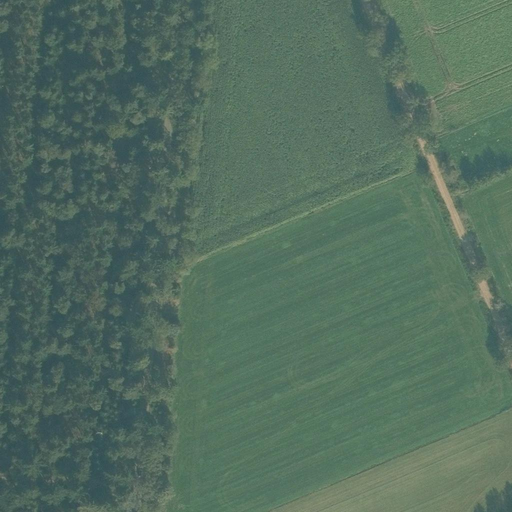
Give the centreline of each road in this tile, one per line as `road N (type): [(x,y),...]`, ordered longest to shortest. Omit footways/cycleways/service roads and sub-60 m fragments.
road 1 (unclassified): [(135,511),(178,0)]
road 2 (track): [(511,356),(363,0)]
road 3 (track): [(160,222),(0,208)]
road 4 (track): [(137,491),(0,477)]
